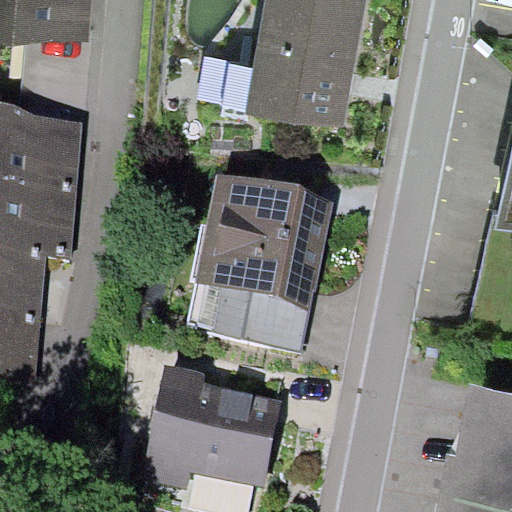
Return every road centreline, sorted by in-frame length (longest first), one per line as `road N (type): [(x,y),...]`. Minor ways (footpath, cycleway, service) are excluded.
road 1 (residential): [(454,0),(353,511)]
road 2 (residential): [(117,0),(82,394)]
